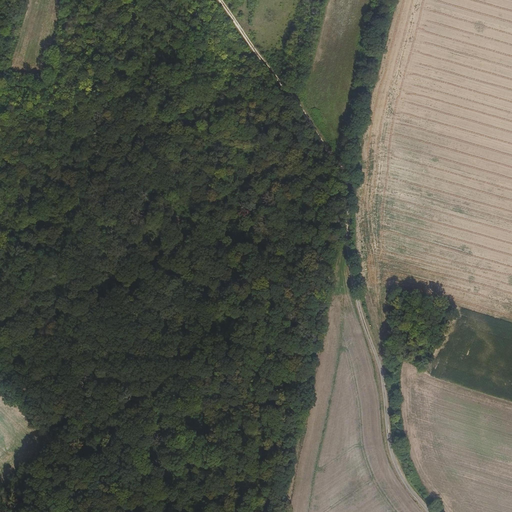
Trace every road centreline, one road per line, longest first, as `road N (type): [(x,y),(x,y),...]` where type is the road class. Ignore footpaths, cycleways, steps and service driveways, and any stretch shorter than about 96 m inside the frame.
road 1 (track): [(218,0),(342,172),(348,273),(378,366),(388,455),(427,511)]
road 2 (track): [(290,511),(345,210)]
